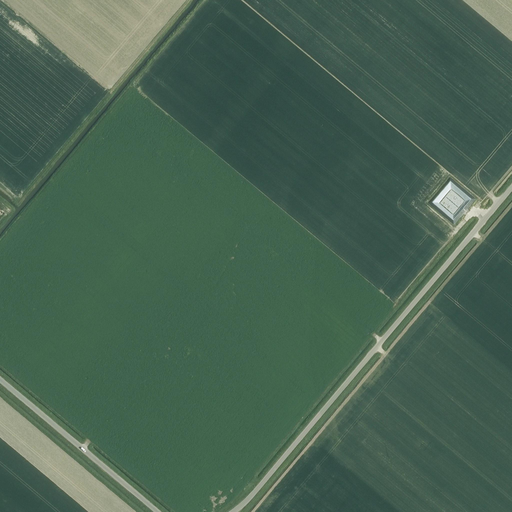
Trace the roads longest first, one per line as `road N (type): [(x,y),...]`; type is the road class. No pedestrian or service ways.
road 1 (unclassified): [(233,511),(511,187)]
road 2 (unclassified): [(157,511),(0,379)]
